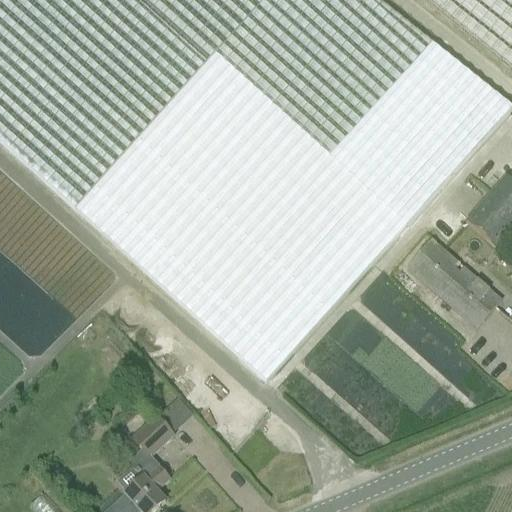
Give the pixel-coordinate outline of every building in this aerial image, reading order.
[(0,0),(0,146),(74,213),(264,385),(406,229),(511,111),(371,0),(0,0)] [(511,0),(421,0),(511,72),(511,0)] [(511,171),(464,226),(496,254),(511,235),(511,171)] [(407,273),(461,320),(476,333),(500,304),(454,264),(463,253),(453,245),(444,255),(432,245),(407,273)] [(117,340),(109,348),(127,368),(135,360),(117,340)] [(142,389),(151,379),(142,371),(124,389),(144,409),(153,401),(142,389)] [(185,438),(202,422),(185,404),(168,420),(185,438)] [(155,421),(131,443),(140,453),(148,461),(172,439),(155,421)] [(124,499),(110,511),(156,511),(165,505),(156,495),(169,483),(157,470),(148,461),(140,453),(127,466),(142,483),(124,499)] [(200,506),(204,511),(215,511),(222,508),(213,496),(200,506)]
